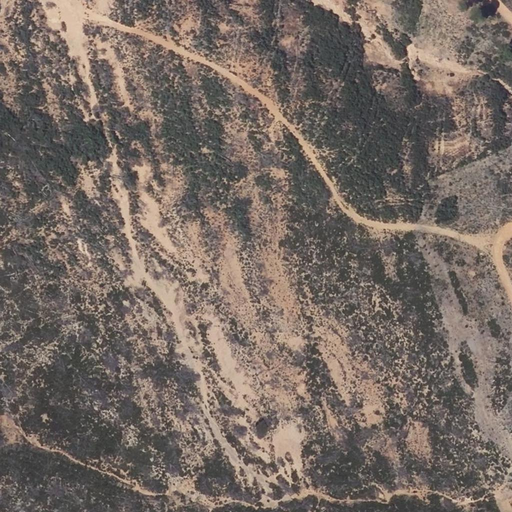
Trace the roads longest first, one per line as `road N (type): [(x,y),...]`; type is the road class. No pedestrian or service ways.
road 1 (track): [(58,0),(132,239),(170,289),(216,432),(240,463),(284,488),(297,511)]
road 2 (track): [(494,231),(357,214),(250,86),(58,0)]
